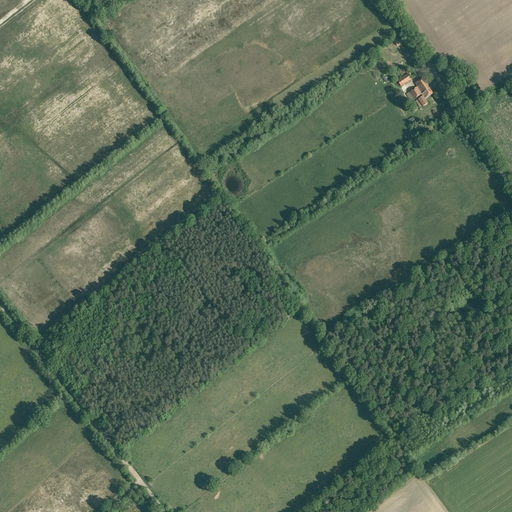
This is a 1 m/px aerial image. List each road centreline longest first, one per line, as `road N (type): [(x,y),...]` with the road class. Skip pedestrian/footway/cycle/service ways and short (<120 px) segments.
road 1 (track): [(0,302),(140,480)]
road 2 (unclassified): [(511,188),(435,71)]
